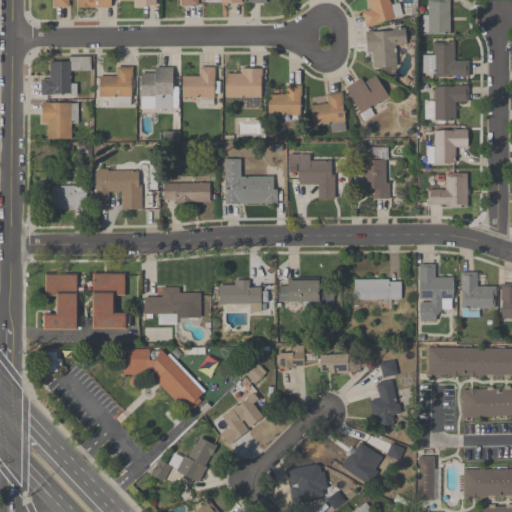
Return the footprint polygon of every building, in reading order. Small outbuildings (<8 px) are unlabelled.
[(68,0),(51,0),(52,8),(68,8),(68,0)] [(111,0),(74,0),(74,8),(112,8),(111,0)] [(389,5),(388,0),(367,0),(370,11),(362,12),(365,27),(402,19),(399,3),(389,5)] [(450,0),(430,0),(430,12),(422,12),(422,36),(450,36),(450,0)] [(366,30),(368,70),(397,68),(396,47),(406,47),(405,28),(366,30)] [(423,78),(469,78),(469,60),(457,60),(457,42),(433,42),(433,54),(422,54),(423,78)] [(50,80),(41,79),(41,97),(76,97),(77,84),(70,84),(70,71),(90,71),(91,58),(69,57),(69,62),(51,62),(50,80)] [(99,96),(115,96),(115,106),(132,106),(132,67),(112,67),(112,77),(99,77),(99,96)] [(140,109),(175,109),(175,67),(150,67),(150,76),(140,76),(140,109)] [(215,67),(194,67),(194,78),(182,78),(182,98),(215,98),(215,67)] [(225,69),(225,98),(261,98),(261,69),(225,69)] [(347,87),(362,121),(383,112),(379,103),(387,99),(376,74),(347,87)] [(301,85),(286,85),(286,95),(268,95),(268,116),(301,116),(301,85)] [(425,122),(457,122),(457,104),(468,104),(468,87),(434,87),(434,99),(425,99),(425,122)] [(342,93),(326,95),(327,105),(310,107),(313,130),(346,125),(342,93)] [(42,129),(47,129),(47,140),(71,140),(71,128),(77,128),(77,102),(42,102),(42,129)] [(468,131),(434,131),(434,142),(428,142),(428,164),(456,164),(456,151),(468,151),(468,131)] [(388,149),(358,149),(358,190),(373,189),(373,200),(388,199),(388,149)] [(311,163),(311,155),(288,155),(288,174),(298,174),(298,185),(317,185),(317,200),(335,200),(335,163),(311,163)] [(225,162),(225,206),(277,206),(277,179),(241,179),(241,162),(225,162)] [(142,210),(142,170),(95,170),(95,210),(109,210),(109,192),(122,192),(122,210),(142,210)] [(445,175),(445,190),(428,190),(428,208),(467,208),(467,175),(445,175)] [(210,184),(163,184),(163,204),(210,204),(210,184)] [(86,186),(47,186),(47,208),(86,208),(86,186)] [(453,277),(436,277),(436,265),(419,265),(419,321),(440,321),(440,310),(453,310),(453,277)] [(461,310),(496,310),(496,285),(482,285),(482,272),(461,272),(461,310)] [(79,330),(78,274),(44,274),(44,298),(55,297),(55,314),(43,314),(43,331),(79,330)] [(92,330),(127,330),(127,313),(115,313),(115,296),(126,296),(126,274),(92,274),(92,330)] [(401,279),(354,279),(354,301),(401,301),(401,279)] [(251,281),(219,281),(219,304),(244,304),(243,311),(261,311),(261,289),(251,289),(251,281)] [(279,303),(332,303),(332,281),(279,281),(279,303)] [(201,315),(200,295),(180,296),(180,288),(162,288),(162,297),(143,297),(143,316),(156,315),(156,325),(177,325),(177,315),(201,315)] [(123,375),(150,375),(188,414),(203,399),(204,390),(180,366),(186,359),(175,348),(173,351),(123,349),(123,375)] [(427,378),(511,378),(511,348),(427,348),(427,378)] [(304,369),(304,350),(279,350),(279,369),(304,369)] [(356,374),(356,356),(318,356),(318,374),(356,374)] [(398,415),(393,381),(375,384),(378,398),(369,399),(372,419),(398,415)] [(511,387),(462,388),(463,419),(511,417),(511,387)] [(219,416),(224,425),(216,429),(227,446),(265,421),(253,404),(259,400),(255,394),(219,416)] [(199,484),(217,446),(198,437),(187,459),(175,453),(169,465),(158,460),(150,476),(164,483),(170,470),(199,484)] [(340,466),(357,480),(366,469),(372,473),(383,460),(360,441),(340,466)] [(437,503),(437,457),(417,457),(417,503),(437,503)] [(511,469),(463,469),(463,499),(511,498),(511,469)] [(297,504),(325,497),(321,480),(316,482),(314,474),(292,479),(297,504)] [(195,511),(217,511),(208,501),(195,511)]
